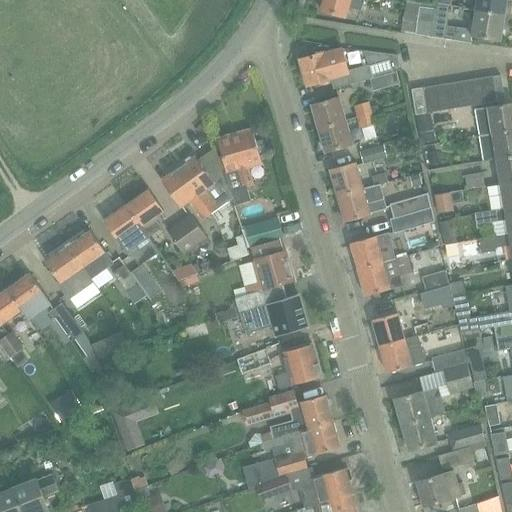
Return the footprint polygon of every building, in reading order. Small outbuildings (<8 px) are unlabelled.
[(324,0),(321,11),(358,22),(361,12),(364,0),(324,0)] [(477,0),(476,12),(505,16),(507,0),(477,0)] [(449,6),(437,4),(436,10),(435,10),(431,37),(445,39),(447,27),(448,19),(447,19),(449,6)] [(420,8),(419,16),(416,35),(431,37),(435,10),(420,8)] [(473,31),(457,28),(447,27),(445,39),(472,43),(473,37),(501,41),(505,16),(476,12),(473,31)] [(331,80),(334,90),(400,71),(398,56),(365,51),(368,65),(348,71),(342,49),(325,54),(325,53),(299,60),(307,87),(331,80)] [(501,76),(493,77),(497,102),(505,101),(501,76)] [(493,77),(481,79),(485,104),(497,102),(493,77)] [(481,79),(470,81),(474,106),(485,104),(481,79)] [(470,81),(458,83),(462,108),(474,106),(470,81)] [(458,83),(447,85),(451,110),(462,108),(458,83)] [(447,85),(435,87),(439,112),(451,110),(447,85)] [(435,87),(423,89),(428,114),(431,113),(439,112),(435,87)] [(428,114),(423,89),(412,90),(416,116),(428,114)] [(387,95),(373,96),(377,134),(391,132),(387,95)] [(312,106),(319,129),(345,122),(339,98),(312,106)] [(370,102),(354,106),(357,118),(373,114),(370,102)] [(511,104),(476,111),(480,138),(511,132),(511,104)] [(416,116),(423,144),(436,142),(431,113),(428,114),(416,116)] [(376,125),(373,114),(357,118),(360,130),(376,125)] [(345,122),(319,129),(326,153),(352,145),(345,122)] [(218,141),(224,160),(228,173),(224,174),(233,199),(235,206),(251,202),(252,202),(248,189),(255,187),(249,167),(262,163),(253,131),(218,141)] [(484,162),(495,160),(511,157),(511,132),(480,138),(484,162)] [(383,145),(360,152),(363,164),(387,157),(383,145)] [(196,157),(179,169),(211,214),(233,199),(224,174),(221,168),(216,148),(198,161),(196,157)] [(511,157),(495,160),(500,186),(511,183),(511,157)] [(337,196),(362,189),(355,163),(331,170),(331,169),(329,170),(330,171),(337,195),(337,196)] [(211,214),(179,169),(162,182),(181,208),(190,202),(208,227),(215,221),(211,215),(211,214)] [(375,185),(375,186),(380,185),(389,182),(386,173),(372,177),(375,185)] [(465,176),(467,190),(486,187),(483,173),(465,176)] [(511,183),(500,186),(504,210),(511,208),(511,183)] [(362,189),(337,196),(337,197),(345,223),(364,218),(380,214),(388,211),(380,185),(375,186),(375,185),(362,189)] [(149,190),(128,205),(151,237),(164,228),(157,218),(165,212),(149,190)] [(436,196),(439,214),(454,211),(451,193),(436,196)] [(428,196),(414,200),(389,207),(393,220),(418,213),(431,209),(428,196)] [(151,237),(128,205),(104,222),(120,243),(121,243),(130,257),(141,249),(139,246),(151,237)] [(506,221),(508,235),(511,233),(511,208),(504,210),(475,214),(477,228),(493,226),(493,223),(506,221)] [(435,224),(431,209),(418,213),(393,220),(391,221),(395,235),(435,224)] [(191,216),(180,224),(196,247),(207,238),(191,216)] [(454,219),(441,221),(444,239),(457,237),(454,219)] [(279,223),(260,228),(252,231),(257,246),(280,240),(283,238),(279,223)] [(196,247),(180,224),(168,232),(184,255),(196,247)] [(91,231),(69,247),(84,268),(91,279),(107,268),(113,263),(102,248),(91,231)] [(351,244),(358,270),(396,259),(389,233),(351,244)] [(510,246),(511,259),(511,233),(508,235),(480,239),(482,253),(497,251),(496,248),(510,246)] [(283,252),(280,240),(257,246),(252,247),(256,262),(239,266),(247,296),(272,289),(295,282),(287,251),(283,252)] [(69,247),(46,263),(57,279),(60,283),(58,284),(67,296),(69,300),(75,296),(86,288),(94,282),(91,279),(84,268),(69,247)] [(401,277),(413,273),(409,256),(396,259),(358,270),(366,296),(403,286),(401,277)] [(139,285),(139,284),(140,284),(132,273),(131,274),(125,264),(114,272),(128,292),(139,285)] [(143,265),(132,273),(140,284),(139,284),(150,299),(161,292),(143,265)] [(428,292),(433,291),(449,286),(445,271),(424,277),(428,292)] [(30,274),(8,290),(23,311),(29,320),(42,311),(52,304),(30,274)] [(450,284),(453,296),(465,293),(462,281),(450,284)] [(511,285),(506,287),(510,312),(478,318),(480,330),(495,328),(511,324),(511,285)] [(432,318),(436,332),(460,326),(449,286),(433,291),(439,317),(432,318)] [(275,302),(272,289),(247,296),(237,299),(247,334),(274,327),(277,337),(308,328),(299,295),(275,302)] [(23,311),(8,290),(0,295),(0,325),(1,327),(23,311)] [(183,300),(156,309),(165,330),(191,321),(183,300)] [(77,323),(63,303),(50,313),(68,337),(71,335),(74,340),(84,333),(77,323)] [(373,321),(380,347),(404,340),(397,314),(373,321)] [(511,324),(495,328),(497,341),(511,338),(511,324)] [(14,333),(30,360),(44,353),(27,325),(14,333)] [(123,332),(93,345),(99,360),(129,346),(123,332)] [(12,358),(24,350),(12,334),(0,342),(12,358)] [(404,340),(380,347),(387,373),(424,363),(417,337),(404,340)] [(511,338),(497,341),(499,353),(511,350),(511,338)] [(313,345),(293,350),(284,352),(290,375),(278,378),(281,389),(322,378),(313,345)] [(237,360),(242,374),(272,364),(267,349),(237,360)] [(437,374),(444,371),(468,364),(464,351),(433,360),(437,374)] [(468,364),(444,371),(450,395),(474,388),(468,364)] [(487,380),(475,383),(478,396),(483,395),(490,393),(505,390),(502,377),(487,380)] [(402,427),(431,419),(445,415),(438,388),(395,400),(402,427)] [(72,390),(50,403),(62,421),(84,408),(72,390)] [(271,400),(272,404),(242,413),(246,427),(292,414),(293,421),(271,427),(272,432),(262,436),(264,444),(284,436),(290,435),(298,432),(310,429),(334,422),(326,395),(303,402),(298,403),(295,392),(271,400)] [(153,394),(113,409),(120,427),(137,421),(160,413),(153,394)] [(486,407),(490,426),(500,424),(496,405),(486,407)] [(431,419),(402,427),(409,451),(437,443),(431,419)] [(341,448),(334,422),(310,429),(298,432),(290,435),(292,445),(294,456),(276,461),(280,476),(308,468),(305,458),(341,448)] [(449,435),(453,451),(486,441),(481,425),(449,435)] [(491,435),(496,456),(509,453),(505,432),(491,435)] [(290,435),(284,436),(264,444),(266,452),(292,445),(290,435)] [(465,464),(466,469),(476,466),(470,448),(439,457),(443,471),(465,464)] [(497,460),(501,480),(511,477),(511,470),(509,458),(497,460)] [(275,459),(245,467),(250,486),(280,476),(276,461),(275,459)] [(148,483),(162,479),(158,468),(145,472),(148,483)] [(346,469),(314,478),(317,488),(306,491),(311,507),(317,505),(353,496),(346,469)] [(466,495),(463,483),(458,484),(454,472),(417,482),(425,507),(451,499),(466,495)] [(37,480),(13,489),(21,511),(47,511),(49,511),(44,497),(49,495),(59,491),(53,476),(43,480),(38,482),(37,480)] [(293,489),(288,476),(257,486),(257,487),(244,492),(245,496),(259,492),(262,500),(293,489)] [(114,484),(118,496),(122,508),(123,508),(139,502),(135,491),(131,478),(114,484)] [(511,505),(511,482),(502,485),(507,507),(511,505)] [(177,488),(158,492),(162,511),(181,508),(177,488)] [(0,511),(21,511),(13,489),(0,494),(0,511)] [(110,511),(122,508),(118,496),(87,507),(88,511),(110,511)] [(357,511),(353,496),(317,505),(318,511),(357,511)]
